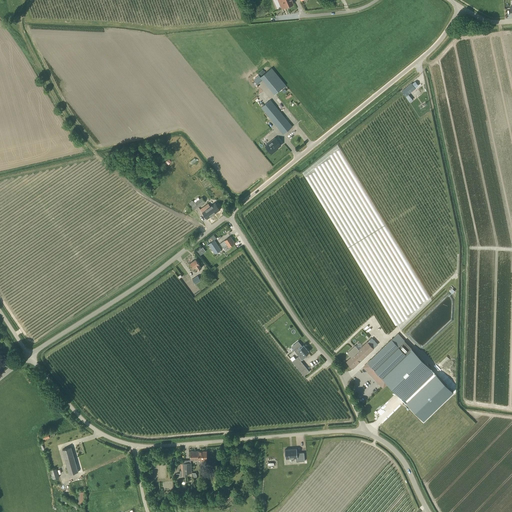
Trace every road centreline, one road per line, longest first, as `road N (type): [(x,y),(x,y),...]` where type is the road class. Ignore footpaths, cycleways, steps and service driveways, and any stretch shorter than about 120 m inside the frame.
road 1 (unclassified): [(367,434),(127,445),(82,416),(30,355)]
road 2 (unclassified): [(228,215),(429,51),(461,7)]
road 3 (track): [(24,0),(22,32),(81,137),(146,198),(206,231)]
road 4 (unclassified): [(367,434),(340,373),(228,215)]
road 5 (unclassified): [(30,355),(154,275),(228,215)]
